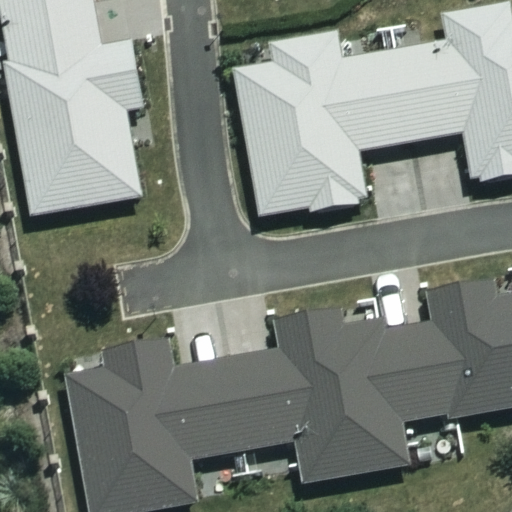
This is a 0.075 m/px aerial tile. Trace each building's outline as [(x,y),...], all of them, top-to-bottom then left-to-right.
[(4,0),(8,17),(100,0),(99,0),(4,0)] [(109,52),(100,0),(8,17),(17,68),(10,69),(38,223),(150,203),(135,120),(152,117),(139,46),(109,52)] [(399,57),(416,150),(470,141),(478,186),(488,184),(489,190),(511,185),(511,9),(450,20),(455,47),(399,57)] [(242,77),(266,223),(317,214),(318,220),(367,211),(366,205),(375,204),(367,158),(416,150),(399,57),(348,65),(344,41),(277,52),(280,71),(242,77)] [(393,338),(411,429),(457,420),(458,429),(511,418),(511,303),(506,304),(503,287),(433,301),(439,329),(393,338)] [(393,338),(391,325),(352,332),(349,315),(281,328),(286,355),(231,365),(248,458),(302,449),(310,491),(419,471),(411,429),(393,338)] [(199,468),(248,458),(231,365),(182,374),(177,346),(110,358),(113,375),(71,383),(94,511),(187,511),(206,509),(199,468)]
